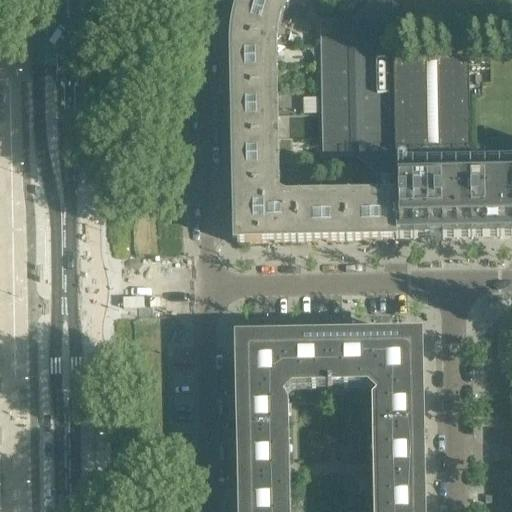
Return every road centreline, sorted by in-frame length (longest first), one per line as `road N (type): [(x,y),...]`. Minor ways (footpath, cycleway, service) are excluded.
road 1 (residential): [(205,291),(209,46),(217,0)]
road 2 (unclassified): [(205,291),(461,288)]
road 3 (secondary): [(55,61),(64,292)]
road 4 (unclassified): [(463,511),(461,288)]
road 5 (residential): [(209,511),(205,291)]
road 6 (secondary): [(67,511),(64,292)]
road 7 (unclassified): [(64,292),(205,291)]
